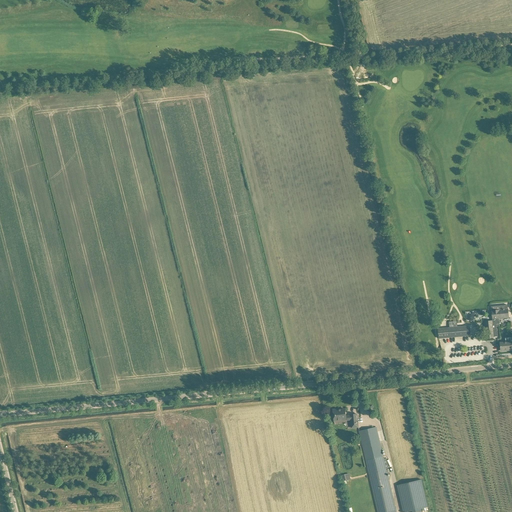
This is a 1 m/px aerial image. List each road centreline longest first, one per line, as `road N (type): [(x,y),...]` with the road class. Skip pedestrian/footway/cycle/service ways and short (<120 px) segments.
road 1 (unclassified): [(0,413),(511,366)]
road 2 (track): [(0,95),(361,58)]
